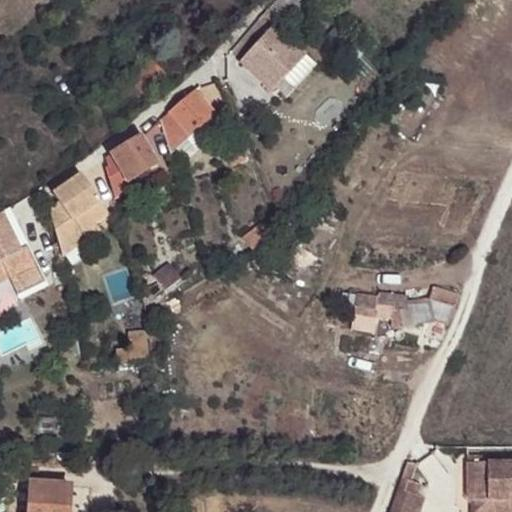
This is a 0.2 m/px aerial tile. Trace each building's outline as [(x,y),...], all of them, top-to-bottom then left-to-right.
[(274,0),(273,3),(283,11),(293,0),(274,0)] [(273,3),(258,18),(269,27),(283,11),(273,3)] [(237,64),(268,93),(279,80),(300,56),(301,55),(269,27),(237,64)] [(279,80),(289,89),(311,65),(300,56),(279,80)] [(193,90),(168,113),(176,122),(189,136),(191,138),(206,123),(216,113),(193,90)] [(225,123),(216,113),(206,123),(216,133),(225,123)] [(189,136),(176,122),(167,132),(172,150),(174,150),(177,152),(182,146),(179,144),(189,136)] [(206,123),(191,138),(199,148),(216,133),(206,123)] [(243,158),(233,131),(216,137),(226,164),(243,158)] [(141,139),(105,160),(114,189),(126,184),(126,185),(155,168),(141,139)] [(60,206),(49,211),(63,261),(79,248),(74,238),(84,233),(107,216),(80,177),(53,195),(60,206)] [(289,202),(284,206),(288,212),(293,208),(289,202)] [(22,250),(2,214),(0,215),(0,290),(40,263),(29,245),(22,250)] [(242,237),(253,250),(273,233),(263,221),(242,237)] [(153,276),(164,291),(181,278),(169,263),(153,276)] [(454,306),(458,294),(432,287),(429,304),(454,306)] [(141,293),(145,305),(155,299),(148,289),(141,293)] [(426,325),(425,322),(421,302),(408,303),(408,297),(378,294),(378,297),(356,295),(354,314),(390,319),(391,322),(395,326),(400,327),(426,325)] [(116,301),(119,313),(127,311),(123,299),(116,301)] [(447,323),(454,306),(429,304),(421,302),(425,322),(431,318),(447,323)] [(144,346),(142,330),(124,332),(125,348),(144,346)] [(125,348),(112,349),(114,364),(145,361),(144,346),(125,348)] [(57,422),(32,423),(32,437),(57,435),(57,422)] [(511,495),(511,458),(486,459),(486,452),(467,452),(468,497),(511,495)] [(414,481),(419,465),(408,461),(405,461),(400,476),(413,480),(414,481)] [(413,480),(400,476),(387,511),(412,511),(419,494),(414,493),(417,482),(414,481),(413,480)] [(28,511),(69,511),(71,485),(30,483),(28,511)] [(511,505),(511,495),(468,497),(468,507),(511,505)]
